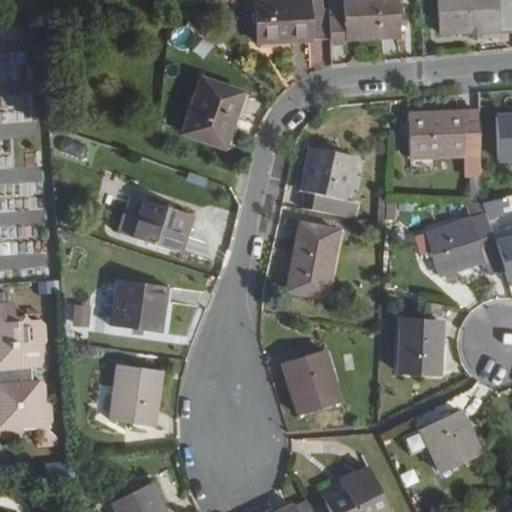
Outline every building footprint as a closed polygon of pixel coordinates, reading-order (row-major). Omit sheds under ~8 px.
[(246,0),(250,38),(323,34),(321,6),(298,8),(297,0),(246,0)] [(323,34),(324,39),(338,38),(338,33),(392,29),(389,0),(335,0),(336,3),(321,4),(321,6),(323,34)] [(473,25),(508,23),(506,0),(429,0),(433,28),(463,26),(473,25)] [(473,34),(473,25),(463,26),(464,34),(473,34)] [(218,113),(223,115),(233,88),(190,74),(172,127),(210,140),(218,113)] [(475,160),(471,103),(401,108),(405,150),(455,146),(457,162),(475,160)] [(511,108),(489,110),(492,153),(511,151),(511,108)] [(215,142),(223,115),(218,113),(210,140),(215,142)] [(300,188),(297,202),(347,212),(350,197),(339,195),(348,149),(304,140),(295,186),(300,188)] [(175,220),(180,221),(185,209),(137,192),(123,230),(166,244),(175,220)] [(504,198),(484,203),(489,222),(508,217),(504,198)] [(483,265),(499,260),(481,205),(417,225),(425,247),(430,265),(478,250),(483,265)] [(333,226),(293,218),(280,285),(314,292),(321,258),(326,258),(333,226)] [(171,246),(180,221),(175,220),(166,244),(171,246)] [(413,251),(425,247),(417,225),(406,230),(413,251)] [(160,279),(110,271),(102,318),(152,326),(160,279)] [(7,310),(7,304),(7,296),(2,291),(0,290),(0,433),(11,432),(11,427),(15,423),(15,415),(29,413),(29,422),(35,427),(31,434),(31,439),(48,438),(54,432),(54,428),(41,422),(41,418),(48,410),(46,395),(41,393),(40,377),(39,373),(37,372),(34,370),(23,371),(23,359),(34,358),(38,352),(37,334),(41,328),(40,313),(34,308),(23,309),(7,310)] [(89,329),(91,305),(74,304),(72,328),(89,329)] [(436,315),(396,314),(394,365),(434,367),(436,315)] [(334,397),(318,345),(277,358),(293,409),(334,397)] [(155,365),(111,357),(103,411),(146,418),(155,365)] [(473,451),(452,408),(414,426),(434,469),(473,451)] [(15,423),(29,422),(29,413),(15,415),(15,423)] [(375,511),(387,506),(366,464),(338,477),(342,488),(323,497),(330,511),(375,511)] [(107,497),(114,511),(161,511),(144,478),(107,497)] [(297,511),(292,500),(267,511),(297,511)]
